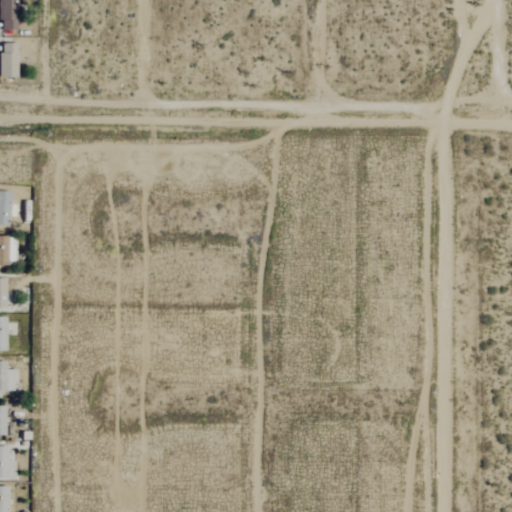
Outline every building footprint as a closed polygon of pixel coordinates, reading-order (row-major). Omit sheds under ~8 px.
[(15,0),(0,0),(0,30),(15,30),(15,0)] [(0,76),(14,77),(15,44),(0,43),(0,76)] [(8,191),(0,191),(0,225),(7,225),(8,191)] [(0,265),(5,265),(5,262),(12,262),(12,237),(0,236),(0,265)] [(12,370),(3,370),(3,362),(0,361),(0,390),(13,391),(12,370)] [(6,447),(0,446),(0,477),(12,478),(12,461),(5,461),(6,447)]
